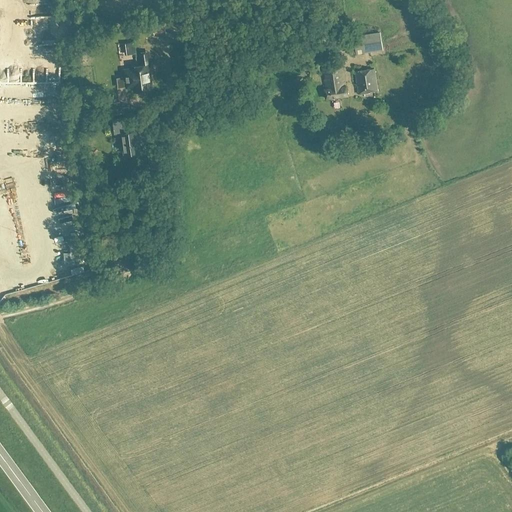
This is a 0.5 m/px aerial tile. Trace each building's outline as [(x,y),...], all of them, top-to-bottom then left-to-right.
[(26,18),(19,20),(17,15),(8,18),(10,27),(27,22),(26,18)] [(154,31),(165,30),(164,18),(152,20),(154,31)] [(356,54),(383,49),(380,31),(353,36),(356,54)] [(44,52),(53,51),(52,39),(42,40),(44,52)] [(125,54),(129,54),(136,53),(134,42),(124,43),(125,54)] [(140,51),(142,65),(131,66),(131,68),(124,69),(125,76),(117,77),(118,87),(127,86),(127,87),(134,86),(135,91),(152,89),(149,65),(150,64),(148,50),(140,51)] [(345,86),(344,80),(345,80),(343,66),(323,69),(325,88),(324,89),(325,98),(348,95),(346,85),(345,86)] [(355,71),(359,93),(378,90),(374,68),(355,71)] [(109,114),(119,113),(117,101),(107,103),(109,114)] [(410,114),(398,115),(400,131),(412,130),(410,114)] [(139,152),(138,141),(140,141),(138,130),(122,132),(124,153),(139,152)]
